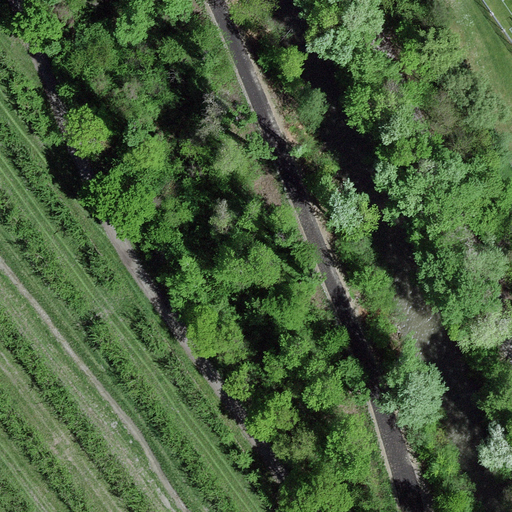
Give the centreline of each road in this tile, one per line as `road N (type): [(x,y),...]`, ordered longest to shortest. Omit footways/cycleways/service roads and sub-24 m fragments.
road 1 (track): [(16,0),(72,137),(142,268),(276,458),(304,511)]
road 2 (track): [(207,0),(374,402),(402,511)]
road 3 (track): [(356,0),(511,360)]
